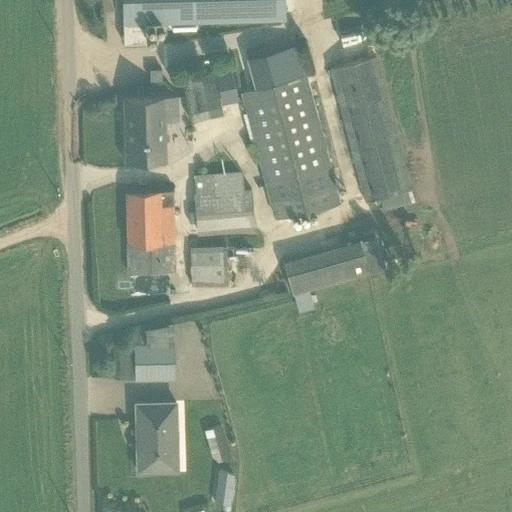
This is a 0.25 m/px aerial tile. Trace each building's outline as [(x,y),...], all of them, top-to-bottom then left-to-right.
[(285,0),(115,0),(117,40),(143,39),(143,25),(286,21),(285,0)] [(350,25),(329,26),(330,38),(351,36),(350,25)] [(331,70),(359,181),(404,170),(376,58),(331,70)] [(190,73),(200,108),(241,97),(231,62),(190,73)] [(249,97),(276,204),(330,191),(303,83),(249,97)] [(125,102),(127,160),(164,158),(163,125),(172,124),(171,100),(125,102)] [(200,160),(196,208),(244,212),(248,164),(200,160)] [(120,184),(118,261),(167,262),(168,185),(120,184)] [(279,218),(303,213),(300,203),(276,208),(279,218)] [(285,253),(297,301),(374,282),(361,234),(285,253)] [(215,242),(179,243),(179,279),(215,279),(215,242)] [(194,327),(206,396),(224,393),(215,345),(235,342),(232,328),(252,325),(250,317),(194,327)] [(132,321),(132,365),(175,365),(176,321),(132,321)] [(134,400),(135,467),(179,467),(178,399),(134,400)] [(165,508),(155,510),(154,511),(193,511),(190,490),(163,495),(165,508)]
